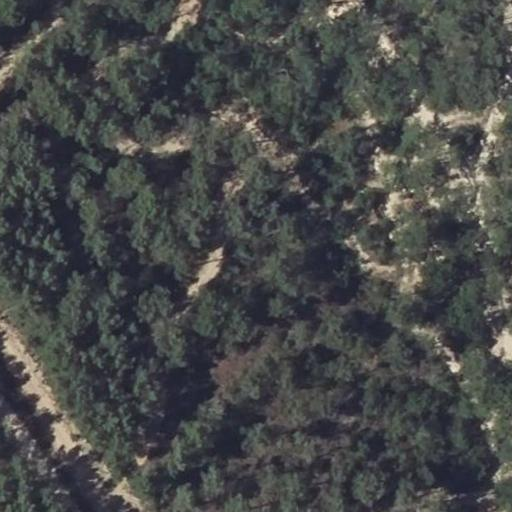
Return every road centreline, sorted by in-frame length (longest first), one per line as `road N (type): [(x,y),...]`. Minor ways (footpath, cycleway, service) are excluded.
road 1 (track): [(106,500),(133,466),(179,319),(255,137),(242,121),(217,116),(172,142),(136,151),(120,140),(98,85),(98,60),(152,42),(179,0)]
road 2 (track): [(511,373),(475,232),(425,116),(356,0)]
road 3 (track): [(0,350),(114,511)]
road 4 (track): [(0,405),(69,511)]
